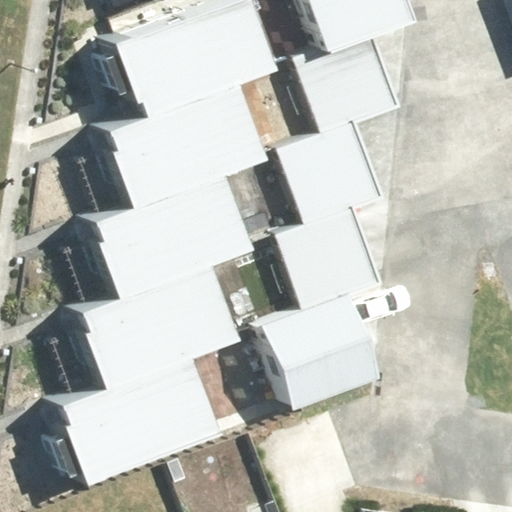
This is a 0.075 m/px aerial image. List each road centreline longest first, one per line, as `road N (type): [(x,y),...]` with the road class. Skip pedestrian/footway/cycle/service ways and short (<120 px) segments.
road 1 (residential): [(467,40),(444,258),(443,364),(451,432),(467,452),(511,457)]
road 2 (residential): [(511,157),(467,40)]
